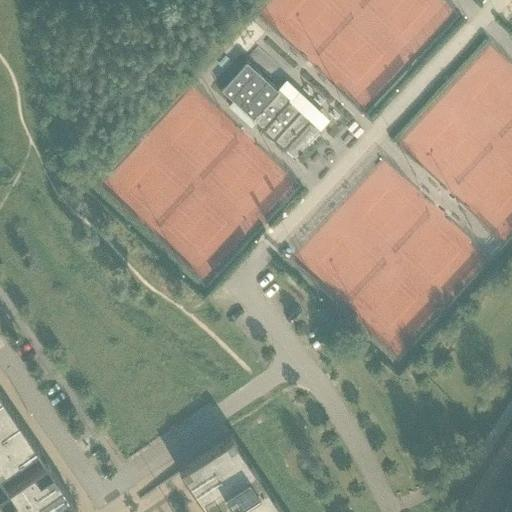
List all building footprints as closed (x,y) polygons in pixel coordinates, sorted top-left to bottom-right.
[(246,63),(221,90),(250,117),(272,93),(273,93),(276,90),(246,63)] [(272,93),(250,117),(294,157),(319,130),(309,121),(288,102),(284,98),(281,101),(280,101),(281,100),(273,93),(272,93)] [(0,437),(20,424),(3,399),(0,401),(0,437)] [(0,475),(37,450),(20,424),(0,437),(0,475)] [(190,489),(243,453),(231,436),(178,472),(179,473),(188,467),(194,476),(185,482),(190,489)] [(210,500),(254,470),(243,453),(190,489),(195,496),(204,490),(210,500)] [(19,480),(34,502),(61,484),(46,462),(19,480)] [(254,470),(210,500),(217,509),(212,511),(227,511),(265,486),(254,470)] [(7,489),(22,511),(40,511),(34,502),(19,480),(7,489)] [(68,511),(76,507),(61,484),(34,502),(40,511),(68,511)] [(265,486),(227,511),(262,511),(277,503),(265,486)] [(22,511),(7,489),(0,493),(0,505),(4,511),(22,511)] [(282,511),(277,503),(262,511),(282,511)]
